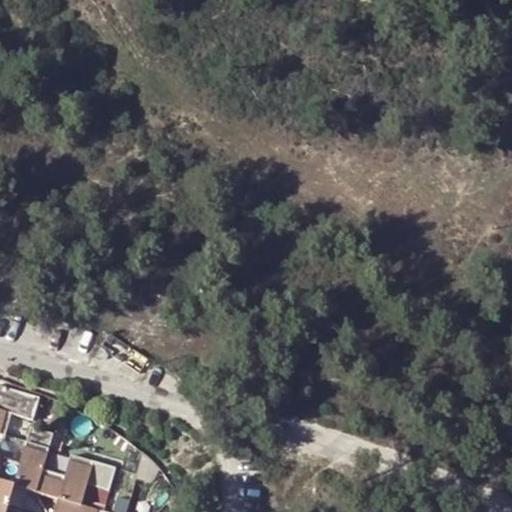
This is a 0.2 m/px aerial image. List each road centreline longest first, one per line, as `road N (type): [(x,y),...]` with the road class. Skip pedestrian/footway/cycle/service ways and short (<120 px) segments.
road 1 (unclassified): [(194,410),(283,427),(426,472),(511,510)]
road 2 (unclassified): [(0,353),(194,410)]
